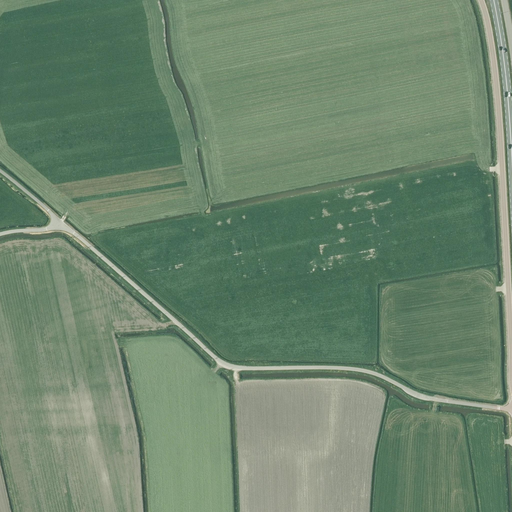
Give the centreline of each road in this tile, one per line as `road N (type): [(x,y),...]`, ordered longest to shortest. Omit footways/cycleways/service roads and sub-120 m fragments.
road 1 (unclassified): [(511,410),(430,399),(347,368),(226,365),(59,221)]
road 2 (unclassified): [(480,0),(497,101),(511,386)]
road 3 (primary): [(511,166),(493,0)]
